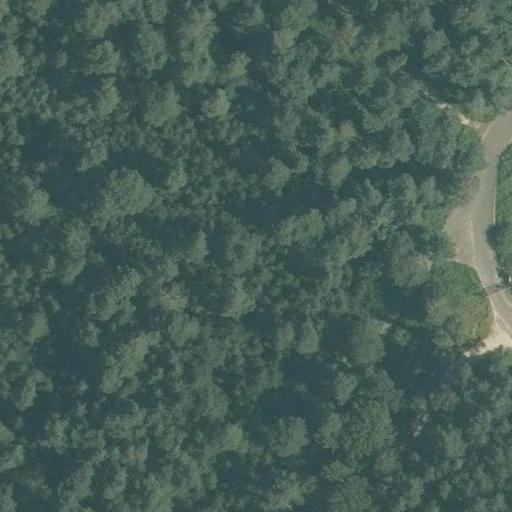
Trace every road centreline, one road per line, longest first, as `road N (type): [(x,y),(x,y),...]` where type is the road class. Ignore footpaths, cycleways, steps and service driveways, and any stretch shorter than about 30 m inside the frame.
road 1 (track): [(492,153),(323,0)]
road 2 (unknown): [(351,0),(488,129),(492,153)]
